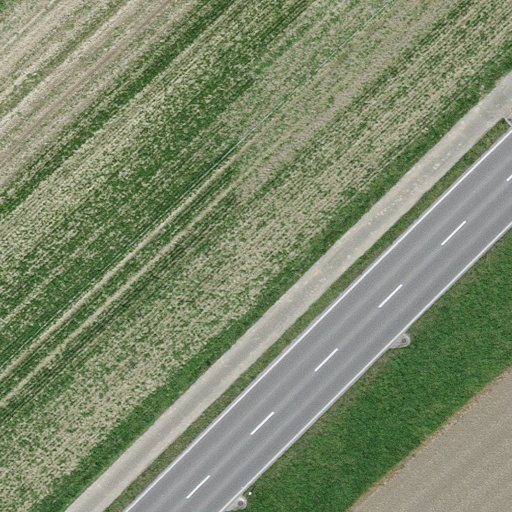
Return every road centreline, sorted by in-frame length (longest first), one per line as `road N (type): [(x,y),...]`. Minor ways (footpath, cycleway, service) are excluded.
road 1 (track): [(91,511),(511,98)]
road 2 (secondary): [(189,511),(511,200)]
